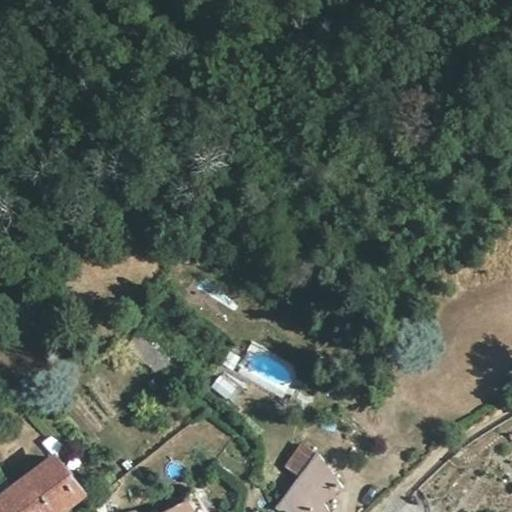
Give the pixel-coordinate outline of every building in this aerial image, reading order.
[(166,385),(179,370),(141,338),(128,353),(166,385)] [(256,343),(241,368),(284,394),(299,369),(256,343)] [(211,389),(227,401),(236,388),(220,377),(211,389)] [(0,497),(0,511),(60,511),(81,497),(53,460),(0,497)] [(337,493),(314,461),(313,462),(289,494),(275,511),(321,511),(317,507),(337,493)]
